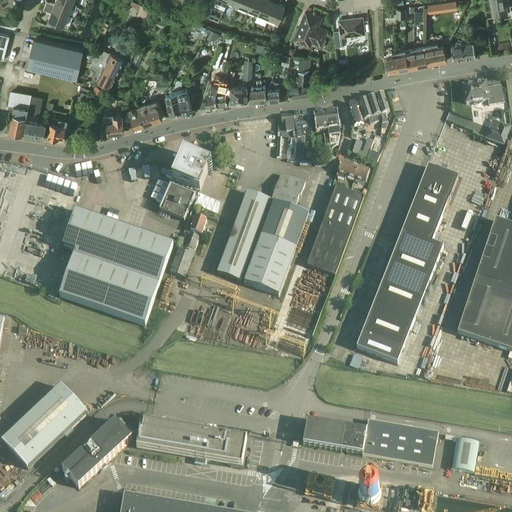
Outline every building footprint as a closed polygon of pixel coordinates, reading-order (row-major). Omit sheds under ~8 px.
[(73,8),(74,5),(72,4),(71,6),(59,0),(55,0),(54,4),(46,1),(45,5),(68,15),(71,7),(73,8)] [(240,0),(238,5),(240,5),(248,9),(251,0),(240,0)] [(256,14),(259,15),(259,13),(258,13),(263,0),(251,0),(248,9),(257,12),(256,14)] [(263,0),(258,13),(259,13),(268,17),(275,0),(263,0)] [(275,0),(268,17),(277,20),(275,25),(277,25),(285,6),(279,3),(280,0),(275,0)] [(489,0),(492,18),(508,15),(505,0),(489,0)] [(437,4),(427,5),(428,14),(438,12),(437,10),(446,9),(445,3),(437,4)] [(64,23),(68,15),(45,5),(43,10),(50,13),(48,19),(67,27),(68,25),(64,23)] [(405,10),(396,10),(396,20),(405,20),(405,10)] [(321,18),(306,12),(294,40),(310,46),(311,42),(316,43),(315,46),(322,49),(326,40),(323,39),(327,31),(317,27),(321,18)] [(364,34),(362,17),(339,20),(340,31),(333,31),(335,47),(342,46),(341,37),(364,34)] [(0,33),(0,58),(3,59),(9,36),(0,33)] [(83,50),(33,39),(26,69),(76,81),(83,50)] [(473,42),(462,44),(464,58),(476,57),(473,42)] [(428,64),(437,63),(434,43),(424,45),(424,46),(428,64)] [(437,43),(434,43),(437,63),(447,61),(444,45),(438,46),(437,43)] [(464,58),(462,44),(451,45),(453,60),(464,58)] [(424,45),(415,47),(418,66),(428,64),(424,46),(424,45)] [(412,51),(406,52),(409,68),(418,66),(415,47),(411,48),(412,51)] [(405,49),(396,51),(396,54),(399,70),(409,68),(406,52),(405,49)] [(95,56),(92,63),(103,68),(103,69),(116,75),(122,64),(121,64),(123,59),(109,53),(109,54),(102,50),(99,58),(95,56)] [(392,55),(386,56),(389,72),(399,70),(396,54),(396,51),(392,52),(392,55)] [(299,59),(298,72),(310,71),(310,70),(311,58),(305,58),(305,59),(299,59)] [(245,59),(243,80),(252,81),(254,59),(245,59)] [(92,63),(89,68),(96,71),(95,75),(98,76),(96,80),(111,87),(112,84),(116,75),(103,69),(103,68),(92,63)] [(298,72),(297,86),(300,87),(310,86),(310,77),(310,71),(298,72)] [(159,80),(154,89),(167,89),(169,80),(159,80)] [(269,88),(268,88),(269,101),(280,100),(279,87),(278,83),(272,80),(269,88)] [(206,107),(217,106),(216,94),(217,94),(219,86),(219,85),(210,83),(208,94),(205,94),(205,100),(202,100),(202,103),(200,108),(206,107)] [(486,85),(486,84),(462,88),(463,89),(465,105),(473,104),(473,106),(474,106),(475,106),(476,107),(477,107),(478,107),(479,106),(480,106),(481,105),(482,105),(481,103),(488,102),(489,107),(503,105),(500,88),(487,90),(486,85)] [(257,87),(259,103),(267,102),(265,85),(257,86),(257,87)] [(96,86),(93,92),(101,96),(103,90),(96,86)] [(217,106),(229,105),(230,87),(219,86),(217,94),(216,94),(217,106)] [(230,87),(229,105),(247,104),(247,86),(230,87)] [(249,104),(259,103),(257,87),(257,86),(251,87),(249,104)] [(300,87),(297,86),(297,88),(290,89),(290,88),(287,89),(290,99),(310,96),(310,86),(300,87)] [(178,91),(182,114),(192,112),(188,95),(187,89),(178,91)] [(10,94),(8,104),(13,105),(13,108),(8,133),(22,136),(23,136),(43,139),(43,138),(46,123),(38,121),(43,97),(31,96),(32,94),(11,90),(10,94)] [(182,114),(178,91),(177,91),(165,94),(167,101),(170,116),(182,114)] [(386,131),(388,124),(385,116),(390,114),(384,95),(375,98),(381,117),(383,122),(381,131),(386,131)] [(150,102),(147,103),(153,122),(162,119),(155,98),(150,100),(150,102)] [(375,98),(367,100),(375,125),(379,123),(377,118),(381,117),(375,98)] [(367,100),(358,103),(364,122),(369,120),(370,126),(375,125),(367,100)] [(138,109),(144,125),(153,122),(147,103),(137,106),(138,109)] [(355,107),(354,105),(350,106),(350,108),(351,113),(350,113),(353,121),(352,121),(354,128),(363,125),(357,106),(355,107)] [(134,128),(144,125),(138,109),(133,111),(132,108),(128,109),(134,128)] [(113,113),(113,112),(107,112),(106,115),(108,134),(124,132),(123,130),(129,129),(128,119),(123,120),(123,113),(121,113),(121,114),(114,115),(114,114),(113,114),(113,113)] [(325,114),(330,143),(330,147),(336,146),(335,137),(341,136),(337,113),(325,114)] [(309,114),(294,116),(296,139),(296,141),(298,141),(303,140),(302,129),(308,129),(309,114)] [(325,148),(328,147),(330,147),(330,143),(325,114),(313,116),(316,134),(323,133),(325,148)] [(51,121),(47,139),(54,140),(55,138),(63,140),(66,124),(67,118),(59,117),(58,122),(55,122),(56,116),(52,116),(51,121)] [(278,134),(283,134),(292,133),(292,140),(293,140),(296,140),(296,139),(294,116),(281,118),(282,127),(278,127),(278,134)] [(489,130),(485,141),(504,148),(511,129),(501,125),(498,134),(489,130)] [(351,140),(346,153),(358,157),(362,144),(351,140)] [(177,172),(159,212),(184,223),(196,197),(198,198),(212,166),(215,158),(208,155),(205,164),(198,161),(184,154),(183,157),(177,171),(177,172)] [(347,178),(355,181),(360,168),(342,162),(336,179),(345,182),(347,178)] [(370,172),(360,168),(355,181),(366,184),(370,172)] [(362,336),(357,350),(397,366),(443,250),(433,246),(459,180),(428,168),(404,230),(362,336)] [(299,197),(301,198),(305,184),(281,177),(272,201),(295,209),(299,197)] [(322,228),(350,239),(364,200),(336,189),(322,228)] [(248,194),(218,275),(240,284),(250,256),(255,258),(245,285),(279,298),(296,251),(309,217),(270,203),(248,194)] [(145,328),(173,246),(76,213),(64,249),(76,253),(60,299),(145,328)] [(207,222),(196,218),(191,233),(202,237),(207,222)] [(511,227),(496,222),(458,336),(511,353),(511,227)] [(335,278),(350,239),(322,228),(307,268),(335,278)] [(189,238),(184,236),(170,274),(185,280),(195,253),(200,240),(190,236),(189,238)] [(61,389),(2,444),(28,472),(87,416),(61,389)] [(139,438),(140,434),(128,432),(124,427),(122,430),(116,423),(63,473),(79,491),(132,441),(127,436),(139,438)] [(366,433),(308,423),(303,446),(362,456),(362,458),(433,470),(440,429),(434,428),(433,434),(368,423),(366,433)] [(232,438),(232,439),(144,424),(142,433),(140,433),(140,434),(139,438),(137,450),(196,460),(196,461),(196,463),(206,465),(206,462),(227,465),(227,466),(243,469),(247,441),(232,438)] [(456,442),(452,472),(474,475),(479,445),(456,442)] [(216,511),(124,496),(121,511),(216,511)]
